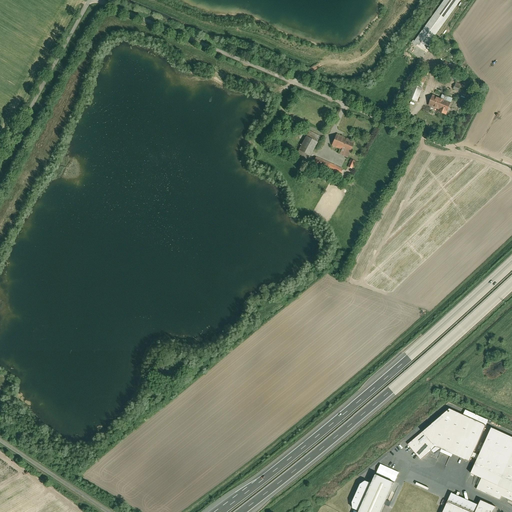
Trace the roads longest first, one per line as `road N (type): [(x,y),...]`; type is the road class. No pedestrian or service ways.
road 1 (motorway): [(511,264),(220,511)]
road 2 (motorway): [(240,511),(511,281)]
road 3 (residential): [(99,0),(398,126)]
road 4 (unclassified): [(91,0),(0,170)]
road 5 (unclassified): [(0,440),(105,511)]
